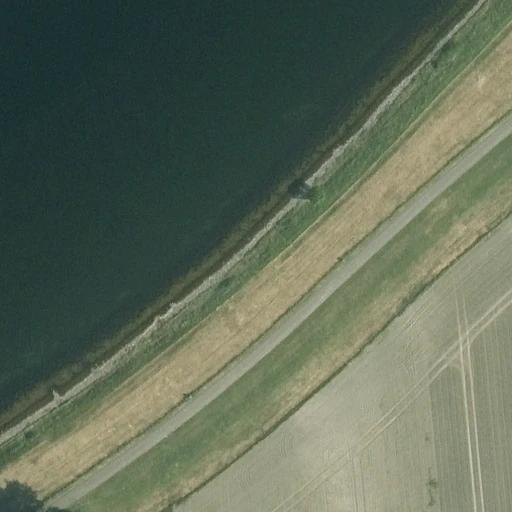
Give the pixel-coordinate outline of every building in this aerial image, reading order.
[(441,243),(452,236),(436,214),(426,220),(441,243)] [(388,299),(401,287),(390,274),(377,285),(388,299)] [(261,371),(273,386),(287,374),(275,360),(261,371)] [(231,416),(221,421),(228,434),(238,429),(231,416)] [(218,442),(228,437),(219,421),(209,426),(218,442)] [(196,440),(179,456),(192,471),(210,455),(196,440)] [(124,497),(140,503),(145,490),(129,484),(124,497)]
